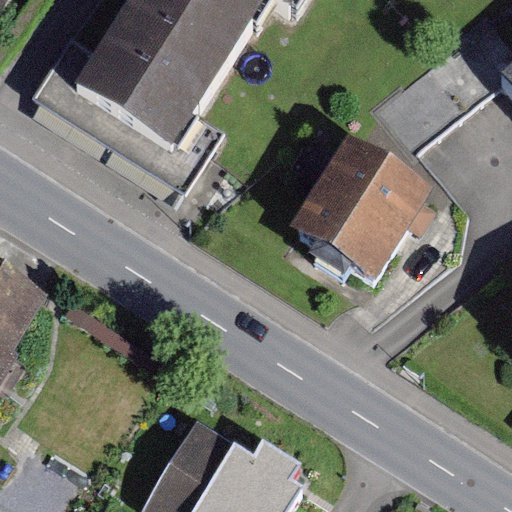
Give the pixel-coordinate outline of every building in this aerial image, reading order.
[(143,0),(62,127),(160,190),(252,41),(276,56),(310,0),(143,0)] [(511,78),(501,87),(511,100),(511,78)] [(293,236),(322,256),(320,264),(342,279),(350,268),(371,282),(428,198),(353,148),(293,236)] [(0,392),(32,331),(0,311),(0,392)] [(196,428),(146,511),(291,511),(304,490),(196,428)]
